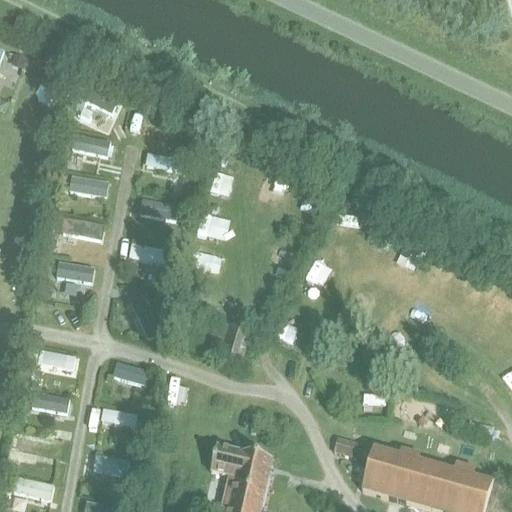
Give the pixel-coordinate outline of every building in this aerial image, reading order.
[(27,63),(15,60),(12,70),(23,74),(27,63)] [(123,98),(86,81),(75,103),(111,121),(123,98)] [(78,112),(68,131),(92,143),(102,124),(78,112)] [(137,123),(133,138),(164,146),(167,131),(137,123)] [(108,162),(111,147),(71,139),(68,154),(108,162)] [(186,166),(148,158),(145,172),(183,180),(186,166)] [(106,204),(108,188),(68,183),(66,198),(106,204)] [(179,212),(143,205),(140,220),(176,227),(179,212)] [(104,248),(107,232),(63,225),(60,241),(104,248)] [(332,240),(349,238),(347,226),(330,229),(332,240)] [(208,250),(208,227),(189,227),(189,251),(208,250)] [(365,232),(356,252),(374,261),(383,241),(365,232)] [(397,248),(388,266),(406,275),(415,257),(397,248)] [(165,271),(168,256),(133,250),(130,265),(165,271)] [(92,274),(54,268),(52,283),(90,288),(92,274)] [(495,319),(504,301),(492,295),(483,313),(495,319)] [(161,340),(141,301),(130,307),(150,346),(161,340)] [(268,336),(285,345),(294,328),(277,318),(268,336)] [(240,371),(250,337),(216,327),(206,361),(240,371)] [(455,374),(465,357),(429,336),(419,353),(455,374)] [(72,377),(75,364),(41,357),(38,371),(72,377)] [(150,378),(118,368),(114,382),(146,392),(150,378)] [(66,420),(69,405),(35,398),(32,413),(66,420)] [(139,421),(103,415),(100,429),(137,435),(139,421)] [(58,464),(60,449),(25,443),(22,458),(58,464)] [(333,458),(360,465),(359,470),(367,472),(360,497),(416,511),(509,511),(511,502),(511,492),(472,481),(474,473),(455,467),(453,476),(418,467),(420,458),(400,452),(398,461),(346,447),(336,445),(333,458)] [(260,511),(272,463),(216,450),(210,476),(228,480),(220,511),(260,511)] [(130,468),(97,461),(94,477),(127,483),(130,468)] [(48,507),(51,491),(14,484),(10,500),(48,507)]
